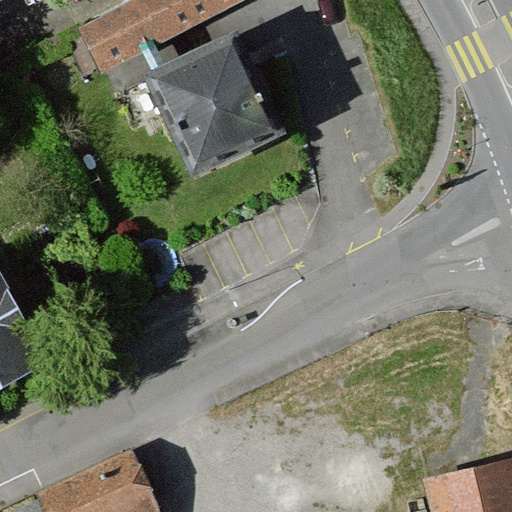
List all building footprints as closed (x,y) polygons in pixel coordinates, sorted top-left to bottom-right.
[(139,0),(72,34),(93,76),(243,0),(139,0)] [(222,46),(139,87),(183,178),(266,137),(222,46)] [(0,396),(59,364),(0,253),(0,396)] [(153,511),(130,460),(45,498),(50,511),(153,511)] [(511,511),(511,479),(431,499),(433,511),(511,511)]
